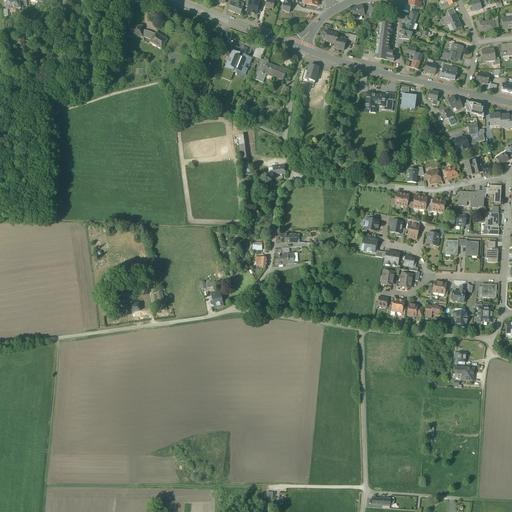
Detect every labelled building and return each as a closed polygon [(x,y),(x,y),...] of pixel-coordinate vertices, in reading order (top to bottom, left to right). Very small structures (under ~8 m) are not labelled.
[(6,0),(7,9),(21,8),(19,0),(6,0)] [(64,0),(62,1),(65,9),(72,7),(69,0),(64,0)] [(254,14),(257,14),(257,12),(259,4),(259,3),(254,2),(254,1),(251,0),(250,1),(249,2),(248,8),(247,12),(251,13),(251,14),(254,14)] [(266,8),(270,9),(270,8),(273,9),(275,2),(267,0),(267,2),(266,8)] [(482,10),(481,7),(479,1),(470,4),(473,12),(482,10)] [(228,11),(240,16),(243,7),(241,6),(241,5),(240,5),(237,4),(237,5),(231,2),(228,11)] [(291,5),(289,4),(284,3),(282,11),(285,11),(285,12),(289,13),(291,5)] [(373,12),(373,14),(383,12),(381,4),(374,5),(375,6),(370,6),(371,12),(373,12)] [(352,9),(355,18),(360,16),(360,17),(361,16),(364,16),(362,7),(352,9)] [(446,12),(449,18),(456,14),(453,8),(446,12)] [(411,12),(409,18),(416,20),(418,14),(411,12)] [(450,25),(453,31),(461,28),(458,21),(459,20),(456,14),(449,18),(444,20),(447,26),(450,25)] [(408,23),(406,29),(412,31),(412,30),(414,24),(416,20),(409,18),(406,17),(405,22),(408,23)] [(507,28),(507,29),(511,28),(511,17),(506,18),(501,19),(503,29),(507,28)] [(475,21),(479,33),(495,30),(494,24),(493,21),(482,23),(481,19),(475,21)] [(391,62),(393,63),(394,59),(393,59),(393,57),(392,57),(392,55),(391,55),(391,52),(389,52),(389,46),(388,46),(389,37),(390,37),(392,29),(391,28),(391,25),(390,25),(390,22),(385,22),(385,24),(379,23),(378,27),(380,28),(379,36),(378,35),(376,45),(378,46),(378,49),(377,49),(376,53),(375,53),(375,58),(381,59),(381,60),(384,60),(384,61),(387,61),(391,62)] [(127,37),(133,37),(133,35),(142,35),(143,31),(143,26),(127,26),(127,37)] [(413,31),(412,31),(406,29),(403,28),(402,30),(402,31),(402,32),(401,34),(402,34),(402,35),(406,37),(411,37),(413,31)] [(332,44),(335,45),(337,36),(338,34),(328,32),(324,31),(323,31),(320,43),(325,44),(325,42),(332,44)] [(156,46),(161,49),(167,40),(156,33),(155,35),(151,40),(157,44),(156,46)] [(348,41),(355,43),(357,37),(349,35),(348,41)] [(345,38),(337,36),(335,45),(334,48),(344,51),(346,40),(345,40),(345,38)] [(511,44),(501,46),(501,47),(502,53),(502,56),(508,55),(508,56),(511,55),(511,44)] [(451,49),(450,55),(449,59),(454,60),(459,61),(461,51),(462,51),(463,47),(453,45),(452,45),(453,45),(452,49),(451,49)] [(265,49),(258,46),(254,57),(260,60),(265,49)] [(406,53),(414,55),(415,53),(416,50),(408,47),(406,53)] [(481,51),(483,63),(488,62),(487,61),(495,61),(495,59),(493,51),(486,52),(486,51),(481,51)] [(239,56),(233,53),(231,59),(233,60),(231,64),(229,63),(227,68),(233,71),(233,69),(239,71),(238,73),(244,75),(246,70),(244,69),(246,65),(248,66),(250,60),(244,58),(243,60),(242,60),(243,59),(239,57),(239,58),(238,58),(239,56)] [(414,55),(413,61),(421,63),(423,55),(415,53),(414,55)] [(454,62),(454,60),(449,59),(450,55),(445,54),(444,60),(454,62)] [(255,81),(263,84),(265,79),(267,75),(273,78),(272,80),(271,80),(270,81),(271,82),(273,77),(283,81),(287,70),(282,69),(282,68),(281,71),(275,69),(276,68),(275,68),(268,65),(269,63),(264,61),(263,62),(259,72),(255,81)] [(419,70),(421,63),(413,61),(411,68),(419,70)] [(425,72),(434,75),(437,66),(427,64),(425,72)] [(302,82),(314,85),(319,68),(310,66),(308,72),(305,71),(302,82)] [(449,80),(454,81),(455,78),(456,78),(457,72),(456,72),(457,70),(448,68),(443,66),(442,71),(440,78),(449,81),(449,80)] [(190,71),(192,77),(199,74),(197,68),(190,71)] [(233,71),(227,68),(223,78),(232,82),(236,72),(233,71)] [(486,85),(487,85),(488,80),(489,77),(478,74),(476,83),(476,82),(481,83),(480,84),(486,85)] [(501,93),(511,96),(511,80),(504,80),(501,93)] [(433,100),(437,101),(438,94),(430,92),(428,99),(433,100)] [(393,101),(395,101),(396,95),(386,93),(386,97),(385,100),(393,101)] [(365,111),(371,112),(372,105),(376,105),(383,106),(385,107),(385,100),(386,97),(376,95),(376,97),(372,96),(372,95),(367,94),(365,111)] [(401,108),(407,109),(407,106),(414,107),(416,97),(403,96),(401,108)] [(456,108),(457,111),(462,109),(459,101),(457,100),(455,101),(454,99),(453,98),(448,100),(450,106),(451,106),(452,109),(456,108)] [(382,111),(392,112),(393,101),(385,100),(385,107),(383,106),(382,111)] [(477,105),(466,102),(467,104),(470,112),(471,114),(477,116),(478,117),(483,118),(483,119),(483,112),(482,112),(483,107),(477,106),(477,105)] [(447,119),(450,118),(448,114),(446,111),(441,114),(444,121),(447,119)] [(490,128),(500,127),(500,117),(500,115),(489,115),(490,128)] [(509,116),(500,117),(500,127),(500,129),(508,129),(508,131),(511,130),(511,117),(509,118),(509,116)] [(473,136),(477,135),(477,134),(477,131),(476,124),(468,126),(471,136),(473,136)] [(475,139),(475,141),(484,139),(483,134),(484,134),(484,131),(477,131),(477,134),(477,135),(477,138),(475,139)] [(238,136),(239,145),(246,144),(244,135),(238,136)] [(457,149),(458,153),(468,149),(467,145),(467,144),(465,139),(463,139),(462,137),(455,140),(456,142),(454,143),(456,150),(457,149)] [(247,152),(246,144),(239,145),(240,153),(241,157),(248,155),(247,152)] [(496,160),(500,166),(504,164),(503,163),(508,160),(504,154),(499,157),(500,158),(496,160)] [(468,176),(472,175),(472,174),(477,173),(478,174),(482,173),(479,160),(473,162),(473,161),(470,161),(470,162),(465,164),(468,176)] [(242,164),(244,175),(250,174),(248,163),(242,164)] [(483,173),(483,175),(491,175),(490,165),(484,166),(483,166),(482,166),(483,173)] [(273,168),(274,176),(286,174),(285,167),(273,168)] [(447,179),(448,179),(453,177),(454,178),(457,177),(454,167),(450,168),(450,167),(445,169),(445,170),(447,179)] [(408,169),(407,183),(416,183),(417,176),(417,170),(408,169)] [(429,181),(430,185),(441,182),(440,180),(438,171),(438,170),(432,172),(432,171),(427,172),(427,174),(429,181)] [(489,195),(494,195),(493,199),(493,204),(500,204),(501,187),(489,186),(489,189),(489,195)] [(470,207),(482,208),(483,199),(486,199),(486,195),(486,189),(482,188),(482,192),(482,194),(477,193),(471,193),(470,202),(470,207)] [(458,207),(466,207),(467,202),(470,202),(471,193),(459,192),(458,207)] [(442,201),(439,200),(437,212),(443,213),(444,205),(445,201),(445,202),(442,201)] [(456,226),(465,226),(466,218),(466,215),(464,215),(457,215),(456,226)] [(489,235),(499,236),(499,226),(497,226),(497,220),(498,220),(498,219),(492,219),(493,217),(491,217),(486,216),(485,226),(487,226),(487,228),(487,231),(487,235),(489,235)] [(365,230),(376,232),(377,228),(378,229),(379,225),(377,224),(378,221),(374,220),(367,219),(367,220),(366,222),(365,227),(365,230)] [(397,234),(400,234),(401,229),(402,222),(392,220),(390,233),(397,234)] [(407,230),(409,231),(413,232),(415,230),(417,231),(418,229),(419,225),(409,223),(407,230)] [(439,235),(442,236),(443,229),(436,227),(434,234),(439,235)] [(396,237),(403,238),(404,229),(401,229),(400,234),(397,234),(396,237)] [(409,231),(407,238),(411,238),(410,239),(416,240),(417,235),(418,231),(417,231),(415,230),(413,232),(409,231)] [(434,234),(432,234),(432,235),(428,235),(427,240),(426,241),(428,244),(431,242),(433,243),(432,246),(437,247),(439,235),(434,234)] [(281,244),(294,244),(294,242),(296,242),(296,235),(281,235),(281,244)] [(364,252),(375,253),(376,246),(377,246),(378,241),(375,240),(368,239),(363,238),(362,245),(365,245),(364,252)] [(450,255),(457,256),(457,247),(457,242),(446,241),(445,254),(450,254),(450,255)] [(465,256),(472,256),(472,255),(477,256),(478,243),(466,243),(466,247),(465,256)] [(487,263),(497,263),(498,255),(497,255),(497,249),(495,249),(488,249),(486,249),(486,254),(488,254),(487,263)] [(385,264),(391,265),(393,252),(391,252),(390,253),(387,252),(387,253),(386,258),(385,264)] [(396,253),(393,252),(391,265),(397,266),(398,260),(399,255),(399,254),(395,254),(396,253)] [(282,255),(283,265),(289,264),(294,263),(294,262),(293,253),(288,254),(284,254),(282,255)] [(412,269),(415,269),(416,264),(415,264),(415,263),(413,262),(413,260),(411,259),(412,257),(406,257),(405,256),(405,257),(405,261),(404,266),(408,266),(408,267),(410,268),(412,268),(412,269)] [(256,266),(266,268),(267,259),(258,258),(257,261),(256,266)] [(364,267),(366,267),(373,268),(375,260),(359,258),(357,265),(364,267)] [(351,298),(355,298),(355,297),(357,297),(357,298),(359,298),(359,297),(360,298),(360,299),(364,300),(364,298),(365,298),(367,283),(367,281),(371,281),(372,274),(366,273),(367,269),(366,269),(366,267),(364,267),(364,269),(359,268),(358,276),(360,276),(359,282),(357,282),(357,283),(355,283),(354,286),(357,286),(356,291),(352,291),(351,298)] [(384,286),(386,286),(387,285),(391,286),(391,283),(393,284),(394,273),(384,271),(382,282),(384,282),(383,284),(384,286)] [(402,289),(404,289),(405,288),(409,289),(409,286),(411,287),(413,276),(402,274),(400,285),(402,285),(401,287),(402,289)] [(488,298),(496,298),(496,286),(482,285),(482,288),(482,296),(482,297),(488,297),(488,298)] [(452,301),(464,303),(465,294),(465,288),(460,287),(459,293),(453,292),(452,301)] [(214,306),(215,308),(223,306),(219,289),(215,290),(216,293),(212,294),(213,300),(214,306)] [(156,293),(161,313),(167,311),(162,292),(156,293)] [(378,306),(386,308),(387,299),(379,298),(378,303),(378,306)] [(131,305),(132,313),(140,311),(139,304),(131,305)] [(416,316),(422,316),(423,309),(417,308),(415,308),(416,306),(409,305),(407,315),(416,316)] [(431,315),(437,315),(438,315),(438,314),(439,314),(441,313),(442,312),(442,310),(441,309),(440,309),(438,309),(437,310),(438,307),(433,306),(432,307),(426,306),(426,310),(427,310),(426,317),(431,318),(431,315)] [(480,320),(490,311),(490,309),(482,308),(479,308),(479,309),(478,320),(480,320)] [(492,319),(492,311),(490,311),(480,320),(480,322),(491,323),(492,319)] [(455,364),(457,364),(457,362),(465,362),(466,353),(458,353),(454,353),(454,361),(453,360),(453,364),(455,364)] [(461,380),(473,382),(474,368),(455,367),(454,377),(458,377),(461,380)] [(382,506),(387,506),(387,499),(386,499),(372,498),(372,505),(382,506)]
